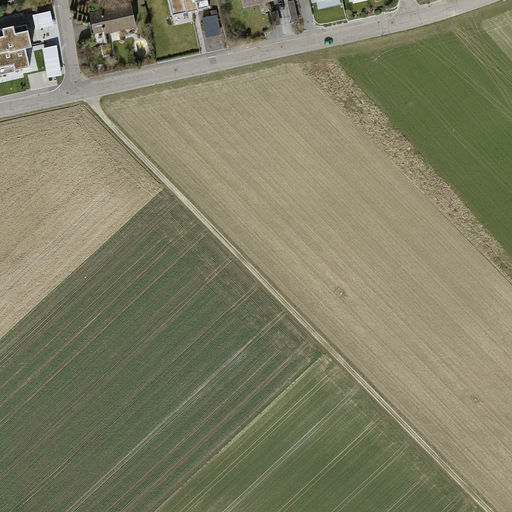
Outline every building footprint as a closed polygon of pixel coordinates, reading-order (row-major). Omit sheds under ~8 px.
[(208,0),(169,0),(173,16),(210,8),(208,0)] [(289,3),(293,22),(300,20),(296,1),(289,3)] [(131,2),(87,11),(92,35),(136,26),(131,2)] [(279,10),(272,12),(275,22),(282,20),(279,10)] [(50,11),(33,15),(36,28),(53,24),(50,11)] [(217,16),(204,19),(206,32),(220,29),(217,16)] [(0,76),(22,72),(19,55),(33,52),(26,21),(0,26),(0,76)] [(57,46),(43,48),(48,77),(62,75),(57,46)]
